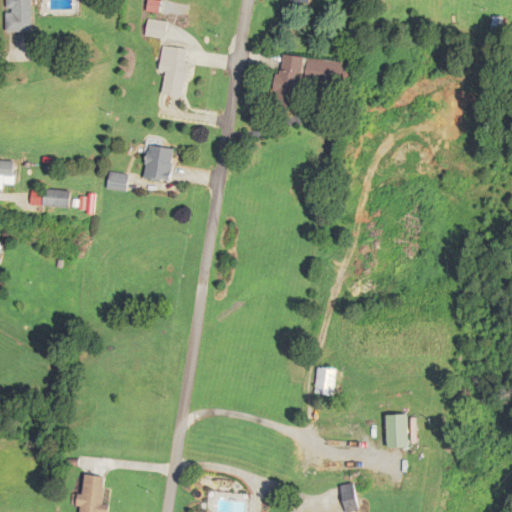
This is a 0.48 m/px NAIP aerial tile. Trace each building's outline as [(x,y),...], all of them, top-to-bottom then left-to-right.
[(7,0),(7,34),(35,34),(35,0),(7,0)] [(167,41),(170,25),(151,21),(147,37),(167,41)] [(186,99),(190,51),(163,49),(161,74),(167,75),(165,98),(186,99)] [(306,60),(283,58),(278,109),(301,111),(306,60)] [(307,84),(350,89),(352,66),(309,62),(307,84)] [(174,183),(176,150),(149,149),(148,182),(174,183)] [(110,191),(129,194),(131,177),(112,175),(110,191)] [(45,210),(73,210),(73,193),(46,193),(45,210)] [(336,397),(339,370),(319,367),(316,395),(336,397)] [(411,448),(411,415),(390,415),(390,448),(411,448)] [(110,511),(111,506),(104,505),(107,478),(85,476),(80,511),(110,511)] [(360,511),(358,485),(344,487),(347,511),(360,511)]
